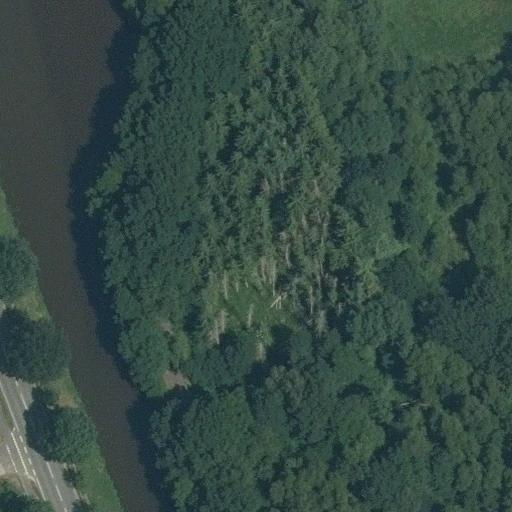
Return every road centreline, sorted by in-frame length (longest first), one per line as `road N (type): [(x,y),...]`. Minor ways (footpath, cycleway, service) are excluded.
road 1 (unclassified): [(193,0),(160,301),(235,511)]
road 2 (primary): [(0,350),(61,511)]
